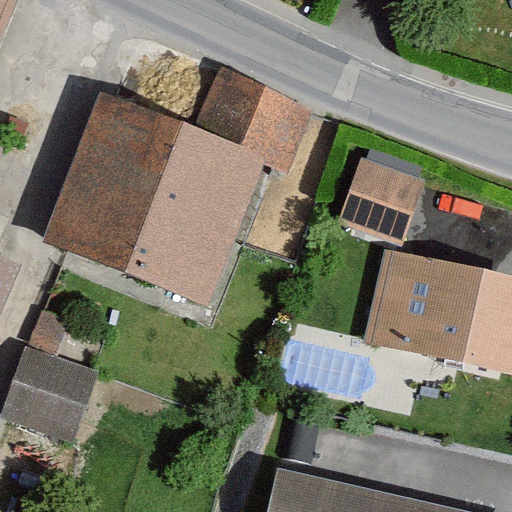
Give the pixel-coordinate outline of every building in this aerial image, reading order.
[(0,0),(0,42),(17,0),(0,0)] [(193,143),(99,113),(52,255),(216,309),(260,178),(286,187),(308,119),(211,87),(193,143)] [(417,195),(344,176),(330,231),(402,250),(417,195)] [(511,296),(383,265),(362,354),(511,389),(511,296)] [(0,316),(14,284),(0,278),(0,316)] [(102,383),(24,356),(0,424),(79,451),(102,383)] [(450,511),(279,473),(269,511),(450,511)]
